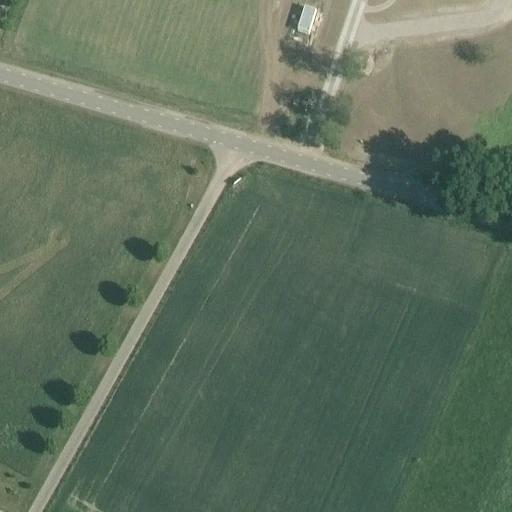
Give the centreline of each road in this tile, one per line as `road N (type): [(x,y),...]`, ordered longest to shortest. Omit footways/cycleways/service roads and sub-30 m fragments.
road 1 (unclassified): [(28,511),(239,142)]
road 2 (tertiary): [(511,225),(239,142)]
road 3 (tertiary): [(239,142),(0,73)]
